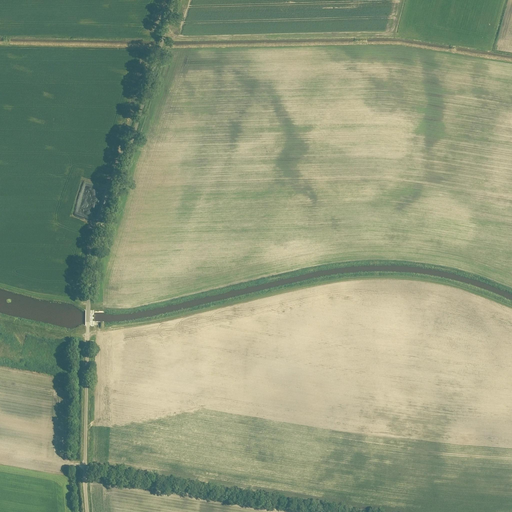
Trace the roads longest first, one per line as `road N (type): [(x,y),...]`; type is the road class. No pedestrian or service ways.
road 1 (unclassified): [(87,330),(91,274),(174,0)]
road 2 (residential): [(88,511),(87,330)]
